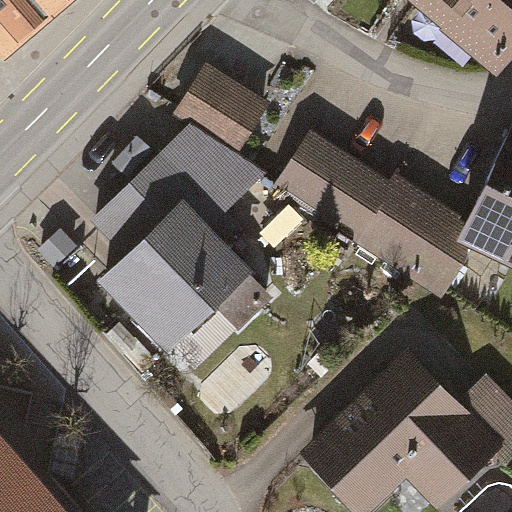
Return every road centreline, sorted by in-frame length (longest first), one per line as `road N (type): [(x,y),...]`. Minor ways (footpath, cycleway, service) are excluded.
road 1 (residential): [(0,269),(209,511)]
road 2 (primary): [(0,155),(156,0)]
road 3 (unknown): [(465,87),(474,185),(511,219)]
